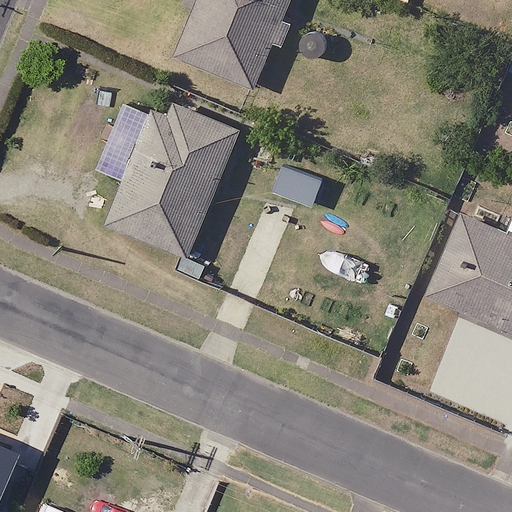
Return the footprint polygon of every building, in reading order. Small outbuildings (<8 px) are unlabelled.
[(288,0),(195,0),(176,48),(255,81),(288,0)] [(169,110),(153,103),(106,217),(189,251),(243,121),(176,94),(169,110)] [(511,226),(461,205),(426,288),(511,324),(511,226)] [(5,511),(37,431),(0,416),(0,511),(5,511)] [(168,469),(132,453),(121,477),(157,493),(168,469)]
